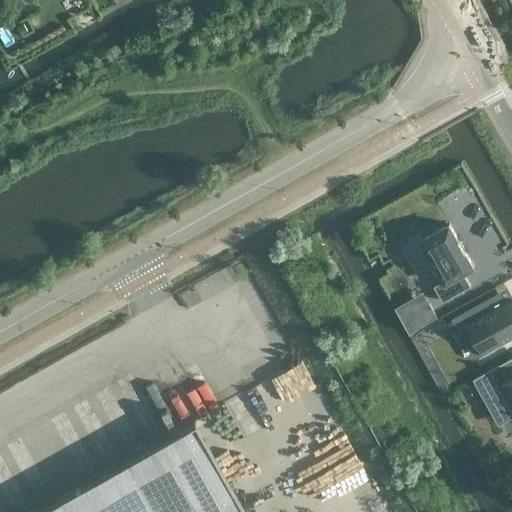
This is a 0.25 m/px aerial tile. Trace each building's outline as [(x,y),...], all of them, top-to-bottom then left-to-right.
[(450,223),(421,239),(422,241),(423,241),(445,279),(434,285),(443,301),(471,285),(463,271),(472,266),(472,267),(474,266),(473,264),(465,250),(459,239),(458,239),(450,225),(451,225),(450,223)] [(481,346),(484,351),(511,334),(511,298),(497,306),(491,295),(462,312),(481,346)] [(500,363),(474,378),(483,394),(497,386),(511,412),(511,376),(509,378),(500,363)] [(92,402),(60,415),(86,475),(117,462),(92,402)] [(31,511),(244,511),(193,421),(142,450),(31,511)]
